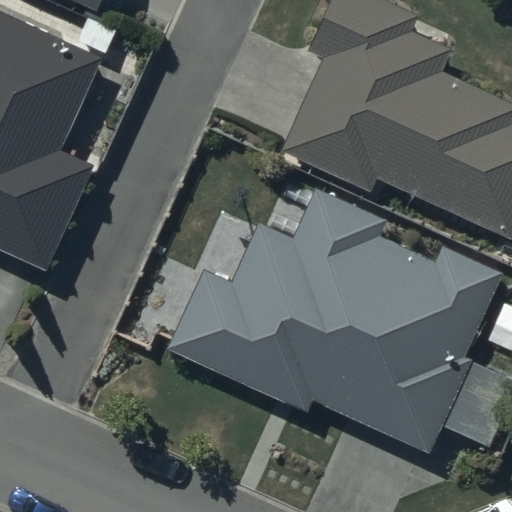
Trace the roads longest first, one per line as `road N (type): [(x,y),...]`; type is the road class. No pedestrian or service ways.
road 1 (residential): [(19,450),(215,0)]
road 2 (residential): [(19,450),(157,511)]
